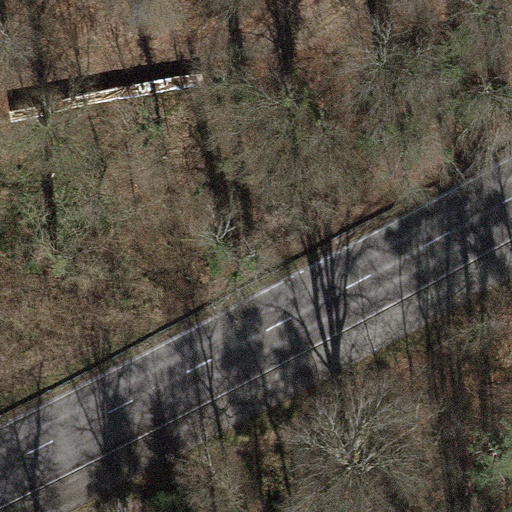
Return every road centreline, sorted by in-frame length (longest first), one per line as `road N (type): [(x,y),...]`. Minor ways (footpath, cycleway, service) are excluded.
road 1 (secondary): [(511,198),(176,381),(0,466)]
road 2 (track): [(338,0),(81,88),(0,103)]
